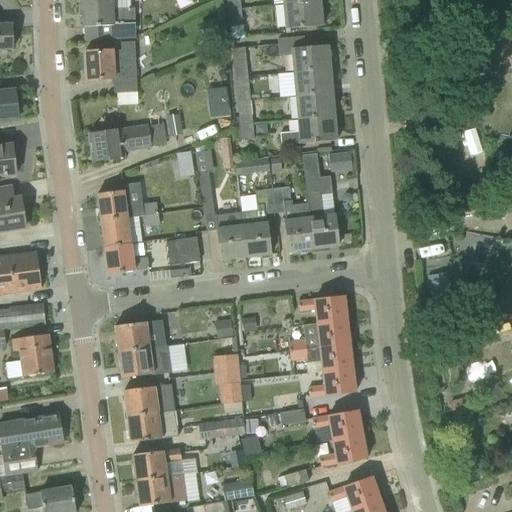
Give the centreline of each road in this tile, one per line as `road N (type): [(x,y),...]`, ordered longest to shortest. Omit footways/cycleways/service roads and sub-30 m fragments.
road 1 (residential): [(78,308),(50,106),(48,0)]
road 2 (residential): [(78,308),(384,273)]
road 3 (residential): [(384,273),(360,0)]
road 4 (residential): [(426,511),(398,388),(384,273)]
road 5 (residential): [(105,511),(78,308)]
